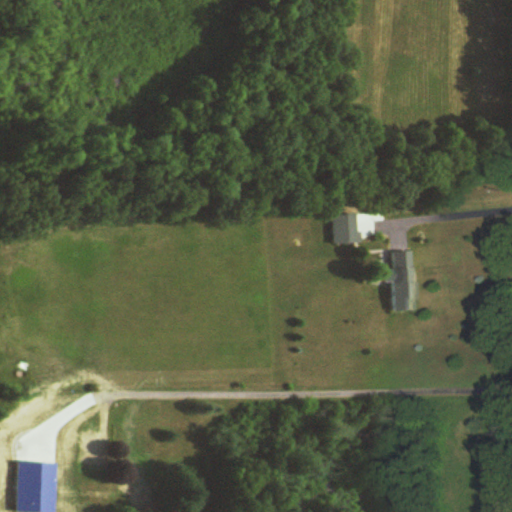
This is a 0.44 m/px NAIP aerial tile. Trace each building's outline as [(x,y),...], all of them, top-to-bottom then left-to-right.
[(358,245),(358,216),(332,216),(332,245),(358,245)] [(413,253),(391,253),(391,312),(413,312),(413,253)] [(81,469),(95,469),(95,432),(81,432),(81,469)] [(53,473),(19,473),(19,497),(53,497),(53,473)] [(149,495),(130,477),(116,491),(136,510),(133,511),(157,511),(144,500),(149,495)]
